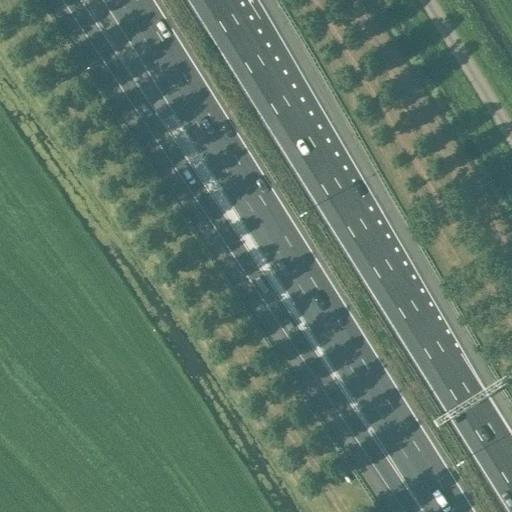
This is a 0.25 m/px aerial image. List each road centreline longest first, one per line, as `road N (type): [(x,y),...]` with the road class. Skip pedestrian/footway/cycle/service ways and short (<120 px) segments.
road 1 (motorway): [(69,0),(346,413),(446,510)]
road 2 (motorway): [(127,0),(446,510)]
road 3 (motorway): [(511,473),(214,0)]
road 4 (unclassified): [(511,170),(404,0)]
